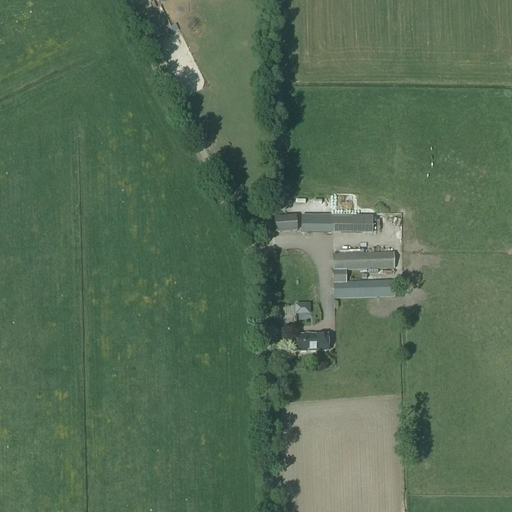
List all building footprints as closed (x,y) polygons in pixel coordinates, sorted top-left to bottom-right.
[(374,215),(374,232),(389,232),(389,215),(374,215)] [(302,216),(302,234),(373,235),(373,217),(302,216)] [(296,217),(274,219),(275,234),(297,232),(296,217)] [(394,254),(332,255),(333,272),(345,272),(394,271),(394,254)] [(345,272),(333,272),(333,283),(346,283),(345,272)] [(394,282),(346,283),(333,283),(334,301),(394,299),(394,282)] [(304,321),(304,305),(291,305),(291,320),(304,321)] [(327,336),(296,337),(296,353),(328,352),(327,336)]
